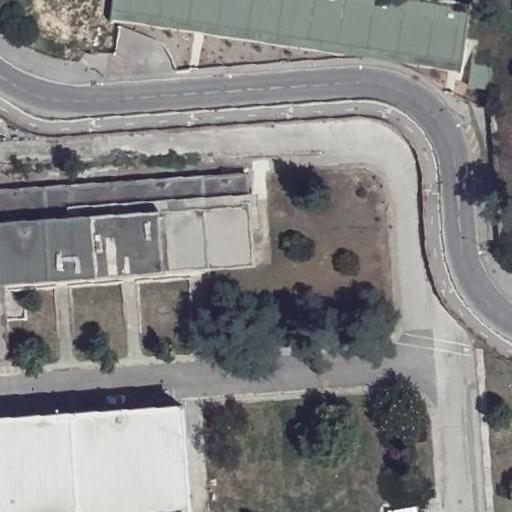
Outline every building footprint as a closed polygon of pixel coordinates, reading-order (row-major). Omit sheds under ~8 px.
[(118,0),(115,21),(207,35),(211,0),(118,0)] [(211,0),(207,35),(289,48),(296,0),(211,0)] [(461,74),(472,3),(450,0),(296,0),(289,48),(461,74)] [(485,79),(468,77),(466,97),(487,101),(485,79)] [(254,255),(249,179),(44,192),(49,269),(207,260),(254,255)] [(44,192),(0,194),(0,272),(49,269),(44,192)] [(255,268),(254,255),(207,260),(208,271),(255,268)] [(208,271),(207,260),(49,269),(50,281),(208,271)] [(0,283),(50,281),(49,269),(0,272),(0,283)] [(8,344),(4,296),(0,296),(0,361),(9,362),(8,344)] [(0,511),(188,511),(181,409),(0,421),(0,511)]
